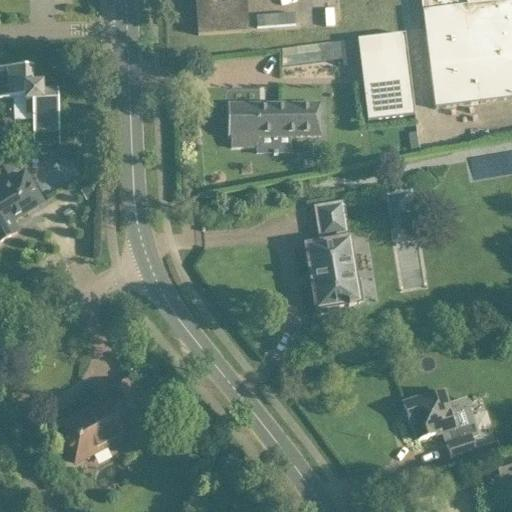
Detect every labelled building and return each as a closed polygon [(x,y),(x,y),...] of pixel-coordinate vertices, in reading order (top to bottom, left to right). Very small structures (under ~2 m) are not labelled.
[(194,0),(198,38),(241,35),(248,34),(246,0),(194,0)] [(511,0),(420,0),(422,13),(434,109),(511,99),(511,0)] [(294,15),(255,18),(256,29),(295,27),(294,15)] [(404,36),(359,41),(362,64),(362,65),(369,121),(413,116),(404,36)] [(355,42),(331,45),(333,61),(341,60),(342,67),(362,65),(362,64),(359,41),(355,42)] [(0,69),(0,99),(25,99),(26,117),(32,116),(33,133),(59,132),(57,93),(41,93),(41,85),(32,86),(31,68),(0,69)] [(320,105),(227,106),(227,139),(231,139),(231,149),(258,149),(258,139),(320,138),(320,105)] [(0,243),(17,234),(11,224),(12,222),(16,219),(17,216),(23,212),(25,214),(41,204),(23,175),(0,188),(0,243)] [(90,187),(81,192),(86,201),(96,196),(90,187)] [(384,196),(390,229),(417,224),(411,191),(384,196)] [(323,245),(305,248),(309,274),(311,287),(312,287),(316,312),(319,312),(320,315),(338,312),(338,309),(348,307),(348,309),(353,308),(353,306),(359,305),(359,303),(363,302),(360,283),(356,283),(350,241),(347,241),(346,234),(347,234),(343,205),(316,210),(320,238),(321,238),(323,245)] [(54,429),(73,464),(122,438),(128,450),(150,438),(144,427),(152,423),(133,388),(131,389),(128,383),(107,395),(110,400),(54,429)] [(451,462),(470,456),(476,454),(460,406),(448,410),(442,392),(403,405),(409,424),(411,423),(418,442),(442,434),(451,462)] [(511,459),(496,464),(500,480),(511,476),(511,459)] [(511,476),(500,480),(505,495),(511,492),(511,476)] [(218,497),(206,503),(210,511),(211,511),(223,506),(218,497)]
